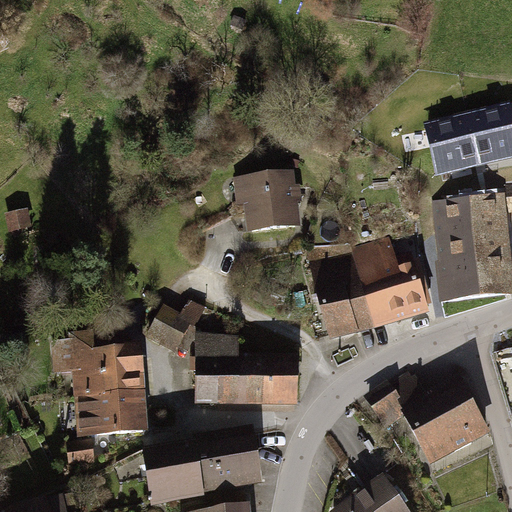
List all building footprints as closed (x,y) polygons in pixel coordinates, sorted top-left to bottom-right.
[(292,177),(270,179),(275,230),(297,227),(292,177)] [(253,232),(275,230),(270,179),(248,181),(253,232)] [(511,198),(510,180),(497,181),(497,193),(501,193),(501,198),(511,198)] [(231,219),(218,191),(191,203),(204,231),(231,219)] [(472,200),(444,203),(446,219),(436,220),(437,232),(447,231),(452,301),(510,295),(508,268),(504,268),(499,195),(472,200)] [(27,213),(9,216),(12,231),(30,227),(27,213)] [(352,251),(353,254),(373,324),(427,307),(415,263),(397,268),(389,239),(352,251)] [(332,335),(373,324),(353,254),(313,264),(332,335)] [(202,314),(206,308),(192,302),(181,318),(192,323),(190,326),(201,331),(208,317),(202,314)] [(190,326),(164,312),(152,334),(178,348),(190,326)] [(73,336),(78,398),(141,393),(136,350),(116,319),(95,320),(95,328),(90,328),(90,336),(73,336)] [(198,401),(218,401),(218,361),(238,361),(239,345),(198,344),(198,401)] [(511,348),(494,353),(511,412),(511,348)] [(297,362),(238,361),(218,361),(218,401),(297,402),(297,362)] [(380,419),(388,429),(405,416),(430,461),(454,448),(456,453),(473,443),(471,439),(488,430),(463,382),(430,400),(428,396),(426,397),(418,382),(415,383),(410,377),(401,385),(399,382),(391,387),(389,385),(371,399),(382,417),(380,419)] [(145,433),(141,393),(78,398),(80,436),(145,433)] [(196,443),(196,445),(203,491),(258,481),(251,434),(196,443)] [(71,464),(94,461),(92,443),(69,446),(71,464)] [(175,495),(203,491),(196,445),(167,449),(169,464),(148,467),(153,504),(175,501),(175,495)] [(407,511),(385,479),(338,511),(407,511)] [(217,511),(213,511),(247,511),(245,495),(216,499),(217,511)] [(75,511),(71,496),(7,511),(75,511)]
